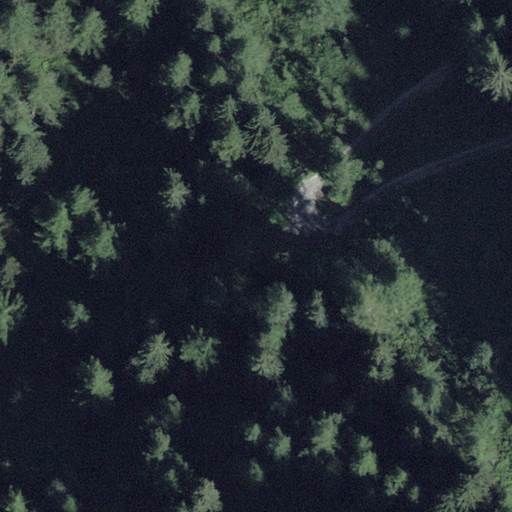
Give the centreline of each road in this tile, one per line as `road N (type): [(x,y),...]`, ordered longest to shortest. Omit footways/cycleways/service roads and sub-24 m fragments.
road 1 (track): [(304,219),(302,202),(330,162),(511,9)]
road 2 (track): [(511,136),(395,182),(324,229),(304,219)]
